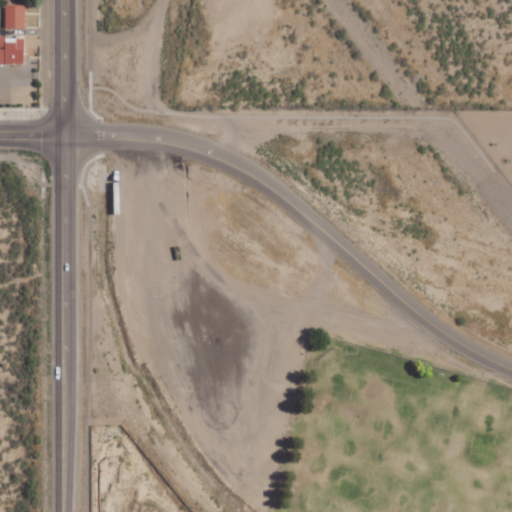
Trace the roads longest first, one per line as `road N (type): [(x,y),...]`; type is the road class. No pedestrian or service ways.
road 1 (residential): [(60,130),(151,140),(240,162),(431,326),(511,370)]
road 2 (tertiary): [(61,511),(60,130)]
road 3 (secondary): [(60,130),(59,0)]
